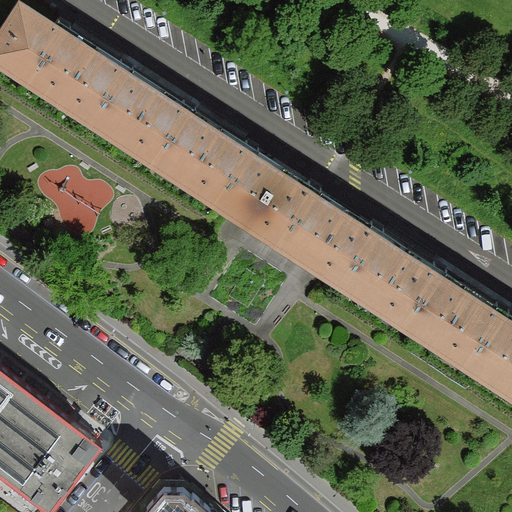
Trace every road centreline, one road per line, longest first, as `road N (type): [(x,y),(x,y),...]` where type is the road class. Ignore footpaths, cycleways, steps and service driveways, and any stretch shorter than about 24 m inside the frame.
road 1 (secondary): [(176,411),(0,283)]
road 2 (secondary): [(299,511),(176,411)]
road 3 (residential): [(176,411),(94,511)]
